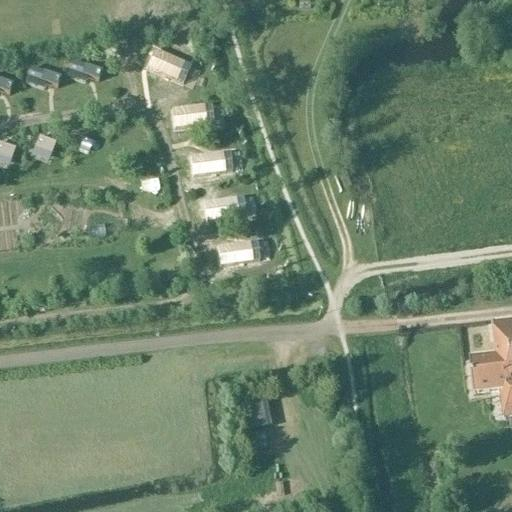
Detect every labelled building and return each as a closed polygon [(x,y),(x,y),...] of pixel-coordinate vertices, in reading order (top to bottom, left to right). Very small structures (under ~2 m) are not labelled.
[(72,65),(68,76),(98,86),(102,75),(72,65)] [(56,92),(60,82),(30,72),(27,82),(56,92)] [(0,83),(0,95),(8,99),(12,88),(0,83)] [(33,153),(50,160),(55,148),(38,141),(33,153)] [(0,162),(9,166),(14,153),(0,147),(0,162)] [(192,163),(194,182),(232,177),(229,159),(192,163)] [(206,208),(208,226),(245,221),(243,203),(206,208)] [(219,253),(222,271),(259,265),(256,247),(219,253)] [(511,322),(494,324),(494,327),(491,328),(495,357),(469,360),(473,397),(500,394),(503,421),(511,419),(511,322)] [(270,415),(267,398),(237,403),(241,428),(276,422),(275,414),(270,415)] [(244,432),(245,443),(262,442),(261,430),(244,432)]
